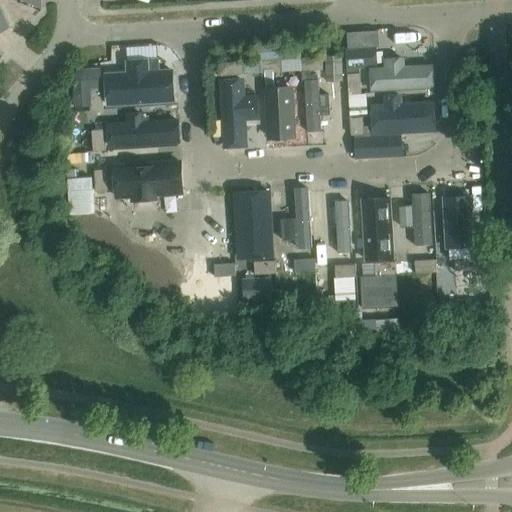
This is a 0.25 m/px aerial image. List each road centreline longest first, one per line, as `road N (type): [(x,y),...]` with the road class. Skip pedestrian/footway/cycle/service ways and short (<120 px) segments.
road 1 (residential): [(189,30),(194,146),(216,172),(445,156),(453,117),(447,16)]
road 2 (tertiary): [(0,425),(291,485),(383,493),(490,485)]
road 3 (residential): [(189,30),(355,19)]
road 4 (residential): [(67,26),(189,30)]
